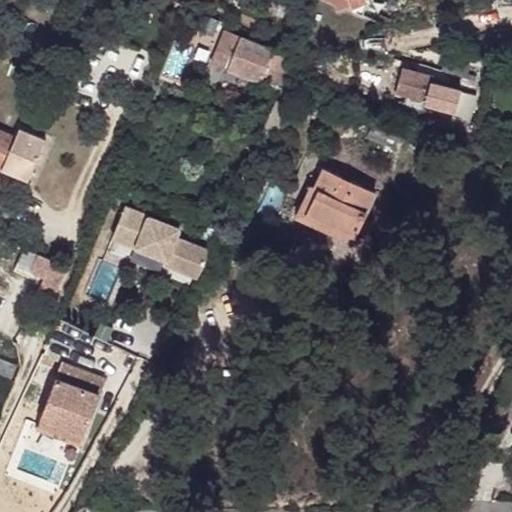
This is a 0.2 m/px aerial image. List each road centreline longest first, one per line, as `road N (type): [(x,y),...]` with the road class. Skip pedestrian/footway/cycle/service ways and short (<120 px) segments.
road 1 (unknown): [(106,125),(67,256),(0,402)]
road 2 (unknown): [(81,511),(183,303)]
